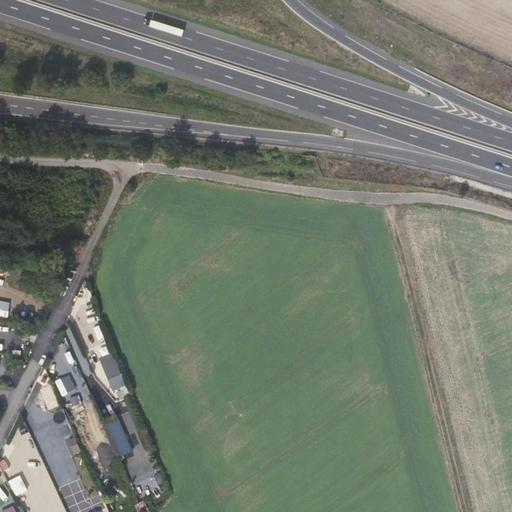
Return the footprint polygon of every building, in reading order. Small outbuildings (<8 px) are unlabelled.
[(127,386),(116,362),(101,368),(112,393),(127,386)] [(53,389),(42,392),(49,413),(60,410),(53,389)] [(71,408),(82,405),(79,396),(68,399),(71,408)] [(84,408),(71,410),(72,421),(85,419),(84,408)] [(134,454),(120,420),(105,426),(119,460),(134,454)] [(91,482),(77,488),(83,502),(96,496),(91,482)]
